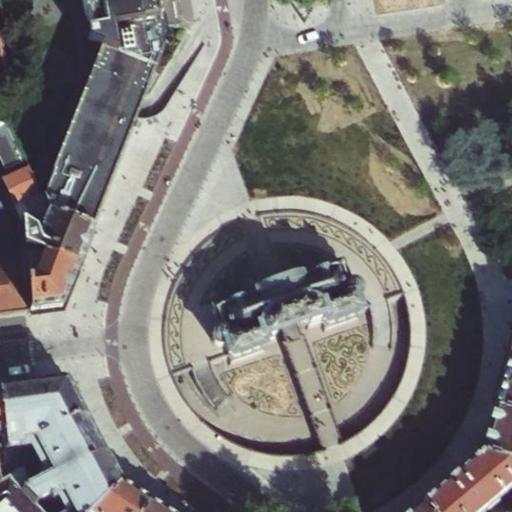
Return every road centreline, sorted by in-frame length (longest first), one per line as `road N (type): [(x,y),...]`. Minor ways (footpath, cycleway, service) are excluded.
road 1 (tertiary): [(248,44),(141,277),(131,336)]
road 2 (tertiary): [(131,336),(140,384),(180,445),(221,472),(266,486),(289,511)]
road 3 (residential): [(0,352),(131,336)]
